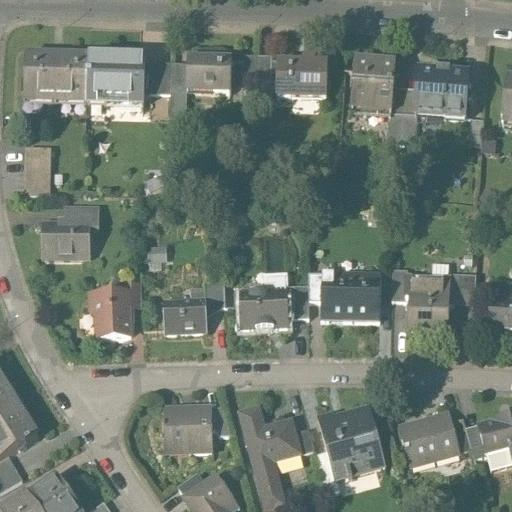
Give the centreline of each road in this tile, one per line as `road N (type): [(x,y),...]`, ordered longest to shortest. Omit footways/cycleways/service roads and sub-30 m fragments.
road 1 (residential): [(59,380),(511,380)]
road 2 (tertiary): [(442,15),(0,2)]
road 3 (residential): [(59,380),(150,511)]
road 4 (residential): [(0,251),(59,380)]
